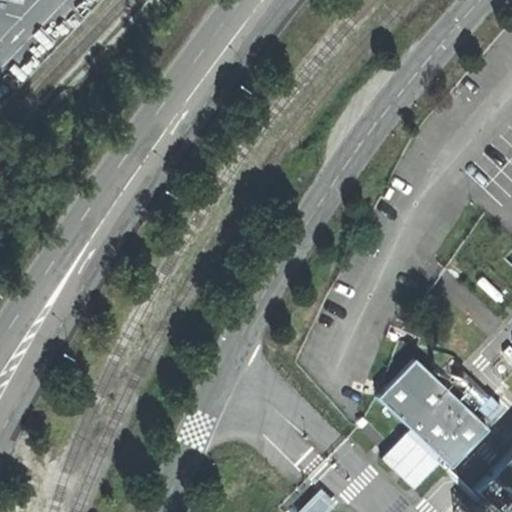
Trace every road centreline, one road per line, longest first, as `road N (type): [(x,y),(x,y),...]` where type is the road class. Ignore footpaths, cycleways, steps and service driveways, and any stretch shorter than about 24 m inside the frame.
road 1 (unclassified): [(162,511),(223,365),(335,188),(483,0)]
road 2 (secondary): [(263,0),(144,155),(30,339)]
